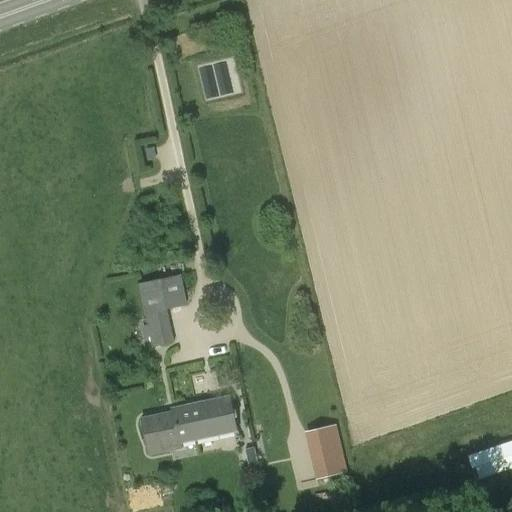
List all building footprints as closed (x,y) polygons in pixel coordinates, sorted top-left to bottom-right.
[(174,343),(166,310),(187,306),(181,275),(138,284),(152,347),(174,343)] [(172,409),(172,411),(140,417),(148,455),(182,448),(181,444),(236,432),(229,399),(203,405),(202,403),(172,409)] [(304,432),(307,444),(339,437),(336,425),(304,432)] [(257,464),(254,448),(246,449),(248,465),(257,464)] [(511,454),(510,448),(469,462),(467,462),(476,486),(511,473),(511,454)] [(348,472),(345,460),(313,468),(316,480),(348,472)]
